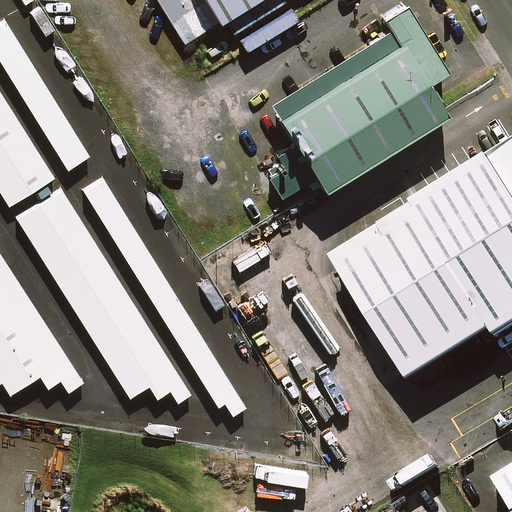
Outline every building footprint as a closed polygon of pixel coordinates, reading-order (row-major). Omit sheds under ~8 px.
[(237,0),(204,0),(213,14),(237,0)] [(466,89),(411,0),(384,0),(378,4),(387,19),(264,93),(317,179),(466,89)] [(95,139),(10,5),(0,11),(0,42),(71,154),(95,139)] [(56,166),(0,77),(0,172),(13,193),(56,166)] [(511,322),(511,134),(417,192),(420,197),(333,250),(410,375),(497,323),(501,329),(511,322)] [(108,164),(85,179),(229,405),(252,390),(108,164)] [(194,382),(64,179),(22,207),(135,384),(150,374),(158,387),(173,377),(181,390),(194,382)] [(0,238),(0,369),(4,367),(12,379),(40,361),(50,376),(63,368),(71,381),(85,372),(0,238)] [(511,459),(500,466),(511,486),(511,459)]
